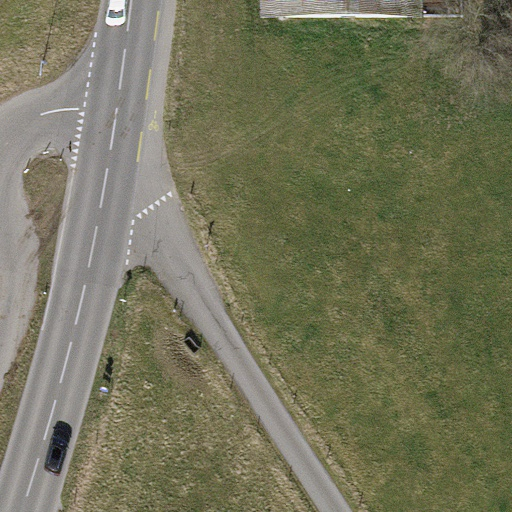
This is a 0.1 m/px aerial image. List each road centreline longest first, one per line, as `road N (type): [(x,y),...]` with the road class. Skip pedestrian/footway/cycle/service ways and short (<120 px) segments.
road 1 (unclassified): [(103,210),(135,216),(180,259),(341,511)]
road 2 (secondary): [(103,210),(25,511)]
road 3 (unclassified): [(0,186),(13,292),(0,337)]
road 4 (unclassified): [(119,111),(56,110),(23,122),(0,156)]
